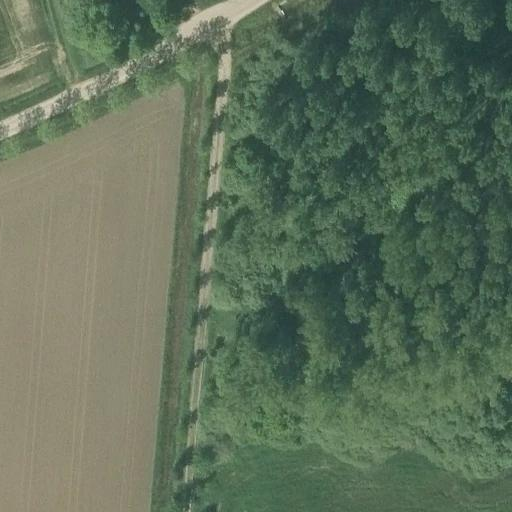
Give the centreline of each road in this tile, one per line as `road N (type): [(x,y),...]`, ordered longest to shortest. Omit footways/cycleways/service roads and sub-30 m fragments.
road 1 (track): [(167,511),(204,27)]
road 2 (unclassified): [(0,135),(97,90),(248,0)]
